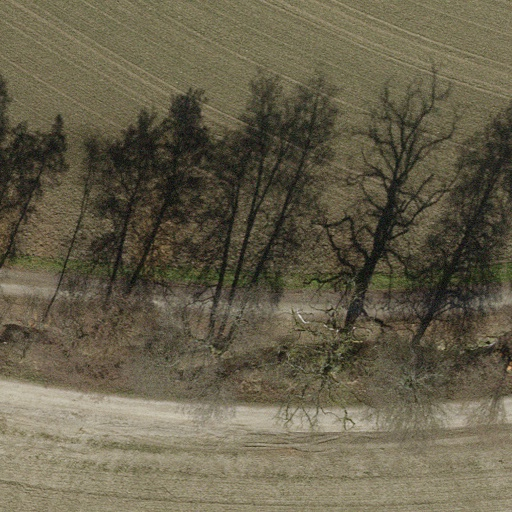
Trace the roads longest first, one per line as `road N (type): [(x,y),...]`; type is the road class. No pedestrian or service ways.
road 1 (track): [(0,393),(281,421),(511,414)]
road 2 (track): [(0,280),(343,305),(511,294)]
